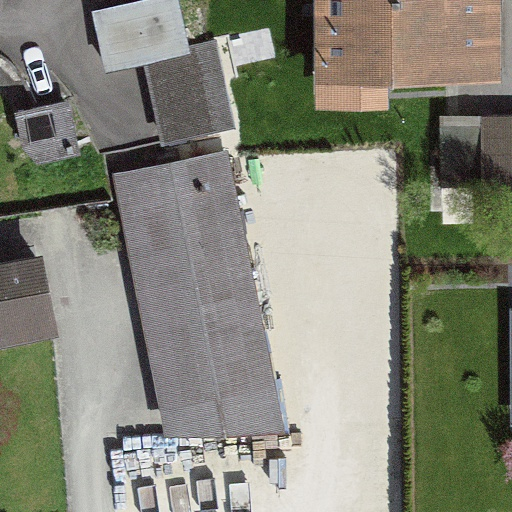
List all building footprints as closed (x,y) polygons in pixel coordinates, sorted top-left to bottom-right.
[(207,40),(187,45),(176,0),(140,0),(93,11),(106,66),(148,57),(167,141),(227,127),(207,40)] [(487,0),(327,0),(329,72),(489,66),(487,0)] [(39,157),(74,150),(63,99),(16,109),(25,143),(39,157)] [(484,179),(511,179),(511,120),(483,121),(484,179)] [(220,155),(122,174),(174,432),(276,429),(220,155)] [(0,334),(50,325),(36,258),(0,265),(0,334)]
